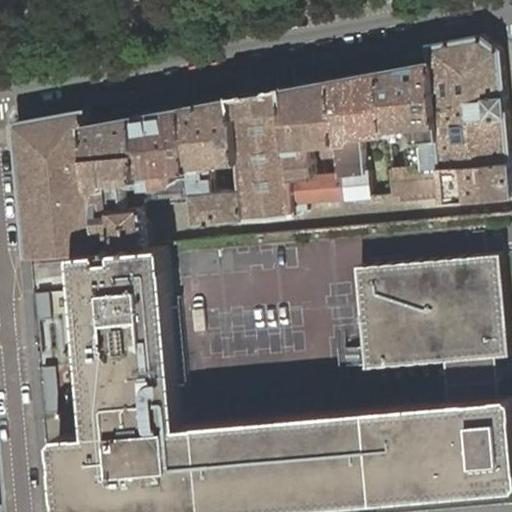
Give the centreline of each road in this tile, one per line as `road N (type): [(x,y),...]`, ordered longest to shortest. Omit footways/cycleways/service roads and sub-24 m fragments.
road 1 (residential): [(0,93),(498,0)]
road 2 (residential): [(23,511),(0,245)]
